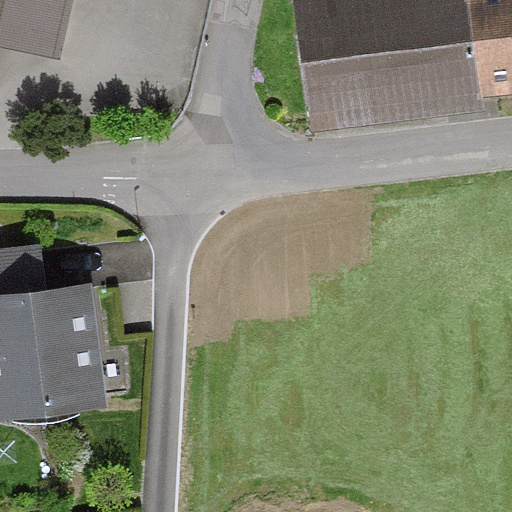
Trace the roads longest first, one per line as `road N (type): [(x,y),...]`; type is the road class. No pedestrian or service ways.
road 1 (residential): [(178,163),(151,511)]
road 2 (residential): [(511,141),(333,161),(213,161)]
road 3 (residential): [(178,163),(0,174)]
road 4 (residential): [(213,161),(217,92),(237,0)]
